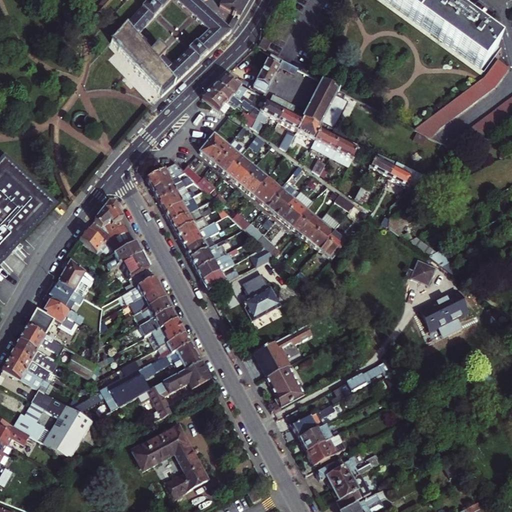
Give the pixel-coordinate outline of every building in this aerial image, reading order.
[(198,63),(229,34),(230,33),(195,1),(193,0),(149,0),(110,43),(134,69),(162,98),(198,63)] [(237,21),(251,0),(223,0),(218,8),(237,21)] [(499,48),(432,0),(380,0),(480,73),(499,48)] [(256,46),(264,50),(269,42),(261,37),(256,46)] [(295,77),(298,70),(270,56),(252,89),(264,96),(278,68),(295,77)] [(493,63),(484,77),(477,86),(432,122),(424,135),(437,142),(445,128),(489,93),(504,71),(493,63)] [(245,91),(222,79),(218,83),(214,87),(237,103),(245,91)] [(319,129),(331,136),(334,131),(322,124),(336,97),(342,101),(345,95),(321,82),(300,120),(319,129)] [(211,90),(208,93),(229,108),(233,111),(234,109),(241,114),(247,118),(252,109),(249,107),(242,103),(239,105),(237,103),(214,87),(211,90)] [(201,101),(223,116),(229,108),(208,93),(204,97),(201,101)] [(254,96),(249,107),(252,109),(258,113),(264,101),(254,96)] [(270,96),(267,103),(283,111),(290,115),(294,108),(270,96)] [(511,98),(449,148),(463,155),(511,117),(511,98)] [(258,113),(253,122),(249,130),(256,134),(260,128),(257,126),(259,123),(262,125),(266,119),(267,120),(276,124),(283,111),(267,103),(264,101),(258,113)] [(258,113),(252,109),(247,118),(253,122),(258,113)] [(290,115),(283,111),(276,124),(285,129),(293,133),(300,120),(290,115)] [(247,118),(241,114),(239,118),(244,121),(242,125),(249,130),(253,122),(247,118)] [(319,129),(300,120),(293,133),(303,138),(312,143),(319,129)] [(275,126),(269,123),(261,138),(266,142),(275,126)] [(241,129),(234,138),(238,141),(245,133),(241,129)] [(331,136),(319,129),(312,143),(321,148),(331,153),(338,140),(331,136)] [(276,149),(283,154),(292,137),(285,133),(276,149)] [(219,144),(212,137),(204,146),(217,158),(225,148),(219,144)] [(262,145),(255,140),(247,150),(254,156),(262,145)] [(338,140),(331,153),(340,158),(350,163),(357,150),(338,140)] [(204,146),(196,155),(203,161),(210,167),(217,158),(204,146)] [(233,155),(225,148),(217,158),(230,169),(238,160),(233,155)] [(357,150),(350,163),(359,168),(369,173),(377,160),(357,150)] [(230,169),(217,158),(210,167),(218,173),(223,178),(230,169)] [(3,159),(0,162),(0,167),(42,207),(0,251),(0,261),(10,251),(19,241),(52,205),(3,159)] [(238,160),(230,169),(244,180),(252,171),(245,166),(238,160)] [(388,183),(396,169),(377,160),(369,173),(379,178),(388,183)] [(310,173),(317,178),(323,166),(316,162),(310,173)] [(149,187),(152,192),(173,181),(169,174),(177,170),(173,166),(147,180),(146,181),(149,187)] [(0,251),(42,207),(0,167),(0,251)] [(244,180),(230,169),(223,178),(230,184),(236,189),(244,180)] [(412,178),(396,169),(388,183),(397,188),(404,192),(412,178)] [(191,184),(193,186),(198,181),(184,170),(181,174),(191,184)] [(258,176),(252,171),(244,180),(257,191),(265,182),(258,176)] [(173,181),(152,192),(155,198),(158,203),(181,190),(175,180),(173,181)] [(198,181),(193,186),(206,198),(212,191),(199,180),(198,181)] [(257,191),(244,180),(236,189),(243,194),(249,200),(257,191)] [(272,188),(265,182),(257,191),(270,202),(278,193),(272,188)] [(309,182),(306,186),(312,191),(315,187),(309,182)] [(285,185),(281,190),(294,201),(298,196),(285,185)] [(181,190),(158,203),(161,208),(164,215),(184,204),(190,200),(184,188),(181,190)] [(257,191),(249,200),(257,206),(263,211),(270,202),(257,191)] [(359,191),(352,203),(359,208),(366,195),(359,191)] [(285,199),(278,193),(270,202),(283,213),(291,204),(285,199)] [(298,196),(294,201),(306,211),(312,205),(299,194),(298,196)] [(353,209),(338,199),(333,206),(347,216),(353,209)] [(283,213),(270,202),(263,211),(270,217),(276,222),(283,213)] [(184,204),(164,215),(167,219),(170,225),(187,216),(191,214),(196,211),(194,206),(193,206),(187,209),(184,204)] [(298,209),(291,204),(283,213),(296,224),(304,214),(298,209)] [(96,222),(87,234),(111,253),(115,256),(135,245),(115,208),(110,208),(106,208),(96,222)] [(296,224),(283,213),(276,222),(282,227),(288,233),(296,224)] [(196,223),(191,214),(187,216),(192,225),(196,223)] [(310,220),(304,214),(296,224),(309,235),(317,225),(310,220)] [(237,215),(231,222),(244,234),(251,226),(237,215)] [(187,216),(170,225),(172,229),(172,230),(175,235),(192,225),(187,216)] [(324,216),(319,222),(332,233),(337,227),(324,216)] [(409,230),(402,217),(388,224),(386,234),(406,248),(412,245),(403,233),(409,230)] [(177,239),(179,243),(207,228),(206,225),(203,227),(201,224),(193,228),(192,225),(175,235),(177,239)] [(296,224),(288,233),(296,239),(301,243),(309,235),(296,224)] [(317,225),(309,235),(322,245),(330,236),(323,231),(317,225)] [(251,226),(244,234),(252,242),(256,246),(263,237),(251,226)] [(182,248),(184,252),(201,243),(206,240),(209,238),(206,233),(209,231),(207,228),(179,243),(182,248)] [(83,239),(79,244),(96,256),(99,252),(105,256),(107,254),(109,255),(111,253),(87,234),(83,239)] [(309,235),(301,243),(309,250),(314,254),(322,245),(309,235)] [(330,236),(322,245),(336,257),(343,248),(337,243),(330,236)] [(263,237),(256,246),(262,251),(268,257),(276,247),(263,237)] [(211,249),(209,246),(206,240),(201,243),(206,252),(211,249)] [(209,246),(211,249),(221,243),(220,241),(209,246)] [(252,242),(235,251),(241,256),(245,260),(249,258),(262,251),(256,246),(252,242)] [(201,243),(184,252),(187,257),(189,261),(206,252),(201,243)] [(211,249),(206,252),(189,261),(192,266),(196,273),(225,257),(221,249),(224,247),(222,243),(221,243),(211,249)] [(135,245),(115,256),(104,262),(110,273),(120,267),(141,256),(136,248),(135,245)] [(322,245),(314,254),(322,261),(328,266),(336,257),(322,245)] [(230,262),(241,256),(235,251),(226,256),(230,262)] [(262,251),(249,258),(255,269),(271,260),(268,257),(262,251)] [(128,281),(131,280),(148,270),(144,262),(141,256),(120,267),(128,281)] [(225,257),(196,273),(199,279),(202,284),(219,274),(232,267),(230,262),(226,256),(225,257)] [(413,260),(404,275),(424,287),(433,272),(413,260)] [(74,295),(87,275),(74,266),(68,275),(65,272),(64,274),(57,285),(74,295)] [(232,267),(219,274),(222,279),(235,272),(232,267)] [(148,270),(131,280),(136,290),(154,280),(151,274),(148,270)] [(204,289),(207,295),(238,278),(235,272),(222,279),(219,274),(202,284),(204,289)] [(129,306),(140,300),(141,301),(150,296),(149,294),(158,288),(155,283),(154,280),(136,290),(124,296),(129,306)] [(52,300),(50,303),(68,313),(74,303),(80,306),(83,300),(74,295),(57,285),(53,292),(49,299),(52,300)] [(141,301),(140,300),(129,306),(135,316),(164,300),(162,295),(158,288),(149,294),(150,296),(141,301)] [(241,305),(248,316),(275,301),(269,289),(241,305)] [(419,314),(429,334),(466,316),(456,296),(419,314)] [(166,303),(164,300),(135,316),(141,327),(149,323),(170,311),(166,303)] [(279,307),(275,301),(248,316),(251,323),(279,307)] [(68,313),(50,303),(44,313),(48,315),(45,319),(35,313),(26,328),(45,340),(54,324),(71,334),(75,328),(80,331),(84,323),(68,313)] [(135,316),(129,306),(123,309),(128,320),(135,316)] [(146,338),(154,333),(176,322),(173,315),(170,311),(149,323),(141,327),(140,327),(146,338)] [(167,345),(184,336),(179,327),(176,322),(154,333),(157,339),(162,336),(167,345)] [(45,340),(26,328),(22,336),(18,343),(37,354),(40,348),(58,358),(62,350),(45,340)] [(309,338),(303,328),(273,345),(279,354),(309,338)] [(156,357),(159,362),(189,347),(185,339),(184,336),(167,345),(157,350),(160,355),(156,357)] [(37,354),(18,343),(15,348),(13,352),(49,374),(51,375),(57,366),(37,354)] [(286,369),(273,345),(252,356),(261,372),(266,380),(286,369)] [(143,370),(147,378),(169,367),(172,368),(174,372),(181,368),(184,374),(199,365),(192,353),(189,347),(159,362),(143,370)] [(49,374),(13,352),(10,357),(6,362),(43,384),(49,374)] [(138,361),(134,363),(139,373),(143,370),(138,361)] [(4,367),(1,371),(43,396),(48,387),(43,384),(6,362),(4,367)] [(90,424),(147,393),(142,384),(149,381),(147,378),(143,370),(139,373),(134,363),(93,385),(92,398),(68,411),(76,416),(90,424)] [(147,393),(162,420),(170,416),(162,399),(157,391),(163,388),(168,396),(188,386),(191,392),(209,382),(203,373),(199,365),(184,374),(147,393)] [(382,365),(345,385),(345,386),(331,394),(335,399),(329,402),(332,407),(351,396),(349,394),(380,377),(382,379),(391,374),(382,365)] [(301,397),(286,369),(266,380),(271,390),(274,395),(273,396),(279,409),(301,397)] [(162,399),(168,396),(163,388),(157,391),(162,399)] [(64,409),(47,399),(43,405),(39,411),(56,422),(60,415),(64,409)] [(298,442),(322,429),(318,421),(322,419),(333,413),(330,408),(291,429),(294,434),(298,442)] [(64,409),(60,415),(69,420),(74,420),(76,416),(68,411),(64,409)] [(56,422),(39,411),(31,424),(23,436),(33,441),(42,446),(56,422)] [(299,411),(286,418),(287,421),(289,423),(302,416),(299,411)] [(69,462),(91,427),(90,424),(76,416),(74,420),(69,420),(60,415),(56,422),(42,446),(69,462)] [(0,444),(10,450),(12,451),(15,445),(27,452),(33,441),(23,436),(0,422),(0,444)] [(302,449),(305,455),(333,440),(326,427),(322,429),(298,442),(302,449)] [(164,486),(172,502),(206,484),(192,457),(178,430),(131,454),(141,474),(173,457),(183,476),(164,486)] [(346,451),(339,437),(333,440),(305,455),(309,462),(312,469),(318,466),(320,470),(333,462),(331,459),(346,451)] [(5,460),(10,450),(0,444),(0,466),(2,467),(6,460),(5,460)] [(330,488),(332,492),(359,477),(379,466),(374,457),(373,458),(373,457),(364,463),(366,467),(356,473),(352,466),(347,468),(345,465),(342,467),(340,462),(317,475),(317,476),(316,477),(319,482),(320,481),(321,483),(325,480),(327,482),(326,485),(327,487),(330,488)] [(461,475),(452,464),(443,469),(449,481),(461,475)] [(2,467),(0,466),(0,480),(4,483),(10,472),(2,467)] [(18,477),(10,472),(4,483),(1,488),(9,492),(18,477)] [(331,505),(334,511),(346,511),(371,499),(359,477),(332,492),(332,493),(332,495),(333,498),(336,499),(337,502),(331,505)] [(261,501),(255,489),(246,494),(253,506),(261,501)] [(368,511),(367,509),(379,502),(386,499),(382,492),(371,499),(346,511),(368,511)] [(377,511),(382,509),(379,502),(367,509),(368,511),(377,511)]
